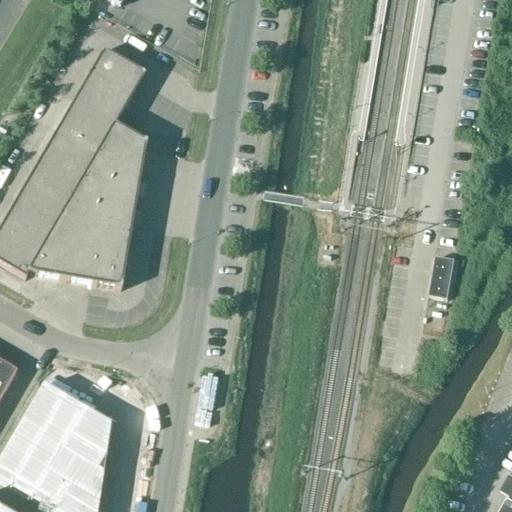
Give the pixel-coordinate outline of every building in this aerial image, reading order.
[(101,0),(119,10),(124,0),(101,0)] [(144,79),(103,54),(87,81),(129,105),(144,79)] [(129,105),(87,81),(73,106),(114,130),(115,130),(129,105)] [(114,130),(73,106),(58,132),(100,156),(114,130)] [(143,146),(115,130),(114,130),(100,156),(91,171),(140,179),(146,147),(143,146)] [(100,156),(58,132),(43,157),(85,181),(91,171),(100,156)] [(85,181),(43,157),(28,182),(70,206),(75,197),(85,181)] [(140,179),(91,171),(85,181),(75,197),(135,208),(140,179)] [(70,206),(28,182),(14,207),(56,231),(60,224),(70,206)] [(135,208),(75,197),(70,206),(60,224),(73,226),(130,236),(135,208)] [(56,231),(14,207),(0,231),(0,232),(41,257),(56,231)] [(73,226),(60,224),(56,231),(41,257),(29,278),(63,284),(73,226)] [(130,236),(73,226),(63,284),(120,294),(130,236)] [(41,257),(0,232),(0,269),(25,284),(29,278),(41,257)] [(448,304),(455,265),(436,261),(430,300),(448,304)] [(0,404),(16,376),(0,366),(0,404)] [(45,390),(24,427),(44,439),(66,402),(45,390)] [(66,402),(44,439),(66,451),(87,415),(66,402)] [(87,415),(66,451),(88,464),(113,478),(117,432),(87,415)] [(24,427),(0,468),(0,483),(14,491),(44,439),(24,427)] [(44,439),(14,491),(35,504),(66,451),(44,439)] [(66,451),(35,504),(48,511),(60,511),(73,489),(88,464),(66,451)] [(88,464),(73,489),(110,509),(113,478),(88,464)] [(511,480),(510,479),(500,495),(511,502),(511,506),(511,507),(511,506),(511,480)] [(73,489),(60,511),(109,511),(110,509),(73,489)]
